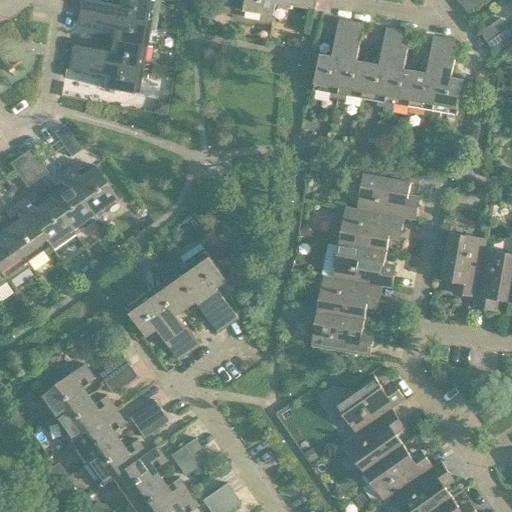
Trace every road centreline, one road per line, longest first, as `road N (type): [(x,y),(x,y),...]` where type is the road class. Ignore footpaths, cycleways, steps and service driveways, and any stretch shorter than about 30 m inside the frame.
road 1 (residential): [(277,511),(209,417),(160,376),(91,284)]
road 2 (residential): [(420,327),(448,166)]
road 3 (residential): [(475,466),(413,367),(420,327)]
road 4 (residential): [(13,138),(47,109),(62,0)]
road 5 (residential): [(436,0),(450,20),(331,0)]
